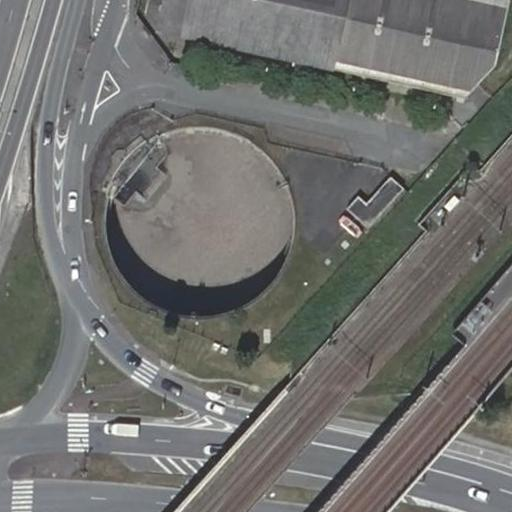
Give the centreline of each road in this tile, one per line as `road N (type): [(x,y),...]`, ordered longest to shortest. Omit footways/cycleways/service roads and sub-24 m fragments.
road 1 (primary): [(509,511),(424,485),(224,446),(79,435),(0,447)]
road 2 (primary): [(511,485),(185,396),(115,350),(78,305)]
road 3 (primary): [(78,305),(49,230),(46,179),(77,0)]
road 4 (residential): [(180,90),(430,148)]
road 5 (primary): [(0,176),(54,0)]
road 6 (primary): [(0,439),(51,392),(71,351),(78,305)]
road 7 (residential): [(78,305),(77,151)]
road 8 (residential): [(77,151),(110,18)]
road 9 (unclassified): [(77,151),(129,99),(180,90)]
road 10 (primary): [(111,498),(232,511)]
